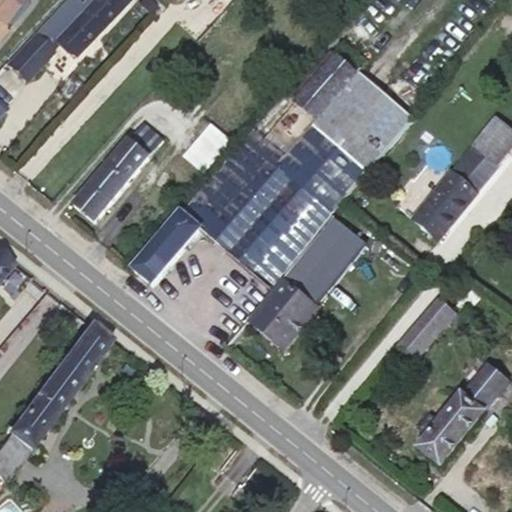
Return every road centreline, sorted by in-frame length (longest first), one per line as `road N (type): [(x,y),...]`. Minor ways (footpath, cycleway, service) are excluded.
road 1 (secondary): [(0,209),(325,469)]
road 2 (unknown): [(298,447),(511,179)]
